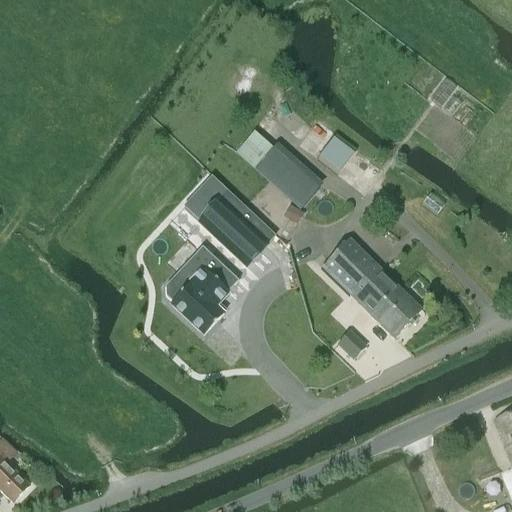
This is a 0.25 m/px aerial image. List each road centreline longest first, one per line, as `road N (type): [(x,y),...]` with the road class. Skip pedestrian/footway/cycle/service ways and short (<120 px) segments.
road 1 (unclassified): [(511,325),(255,444),(78,511)]
road 2 (unclassified): [(244,511),(511,396)]
